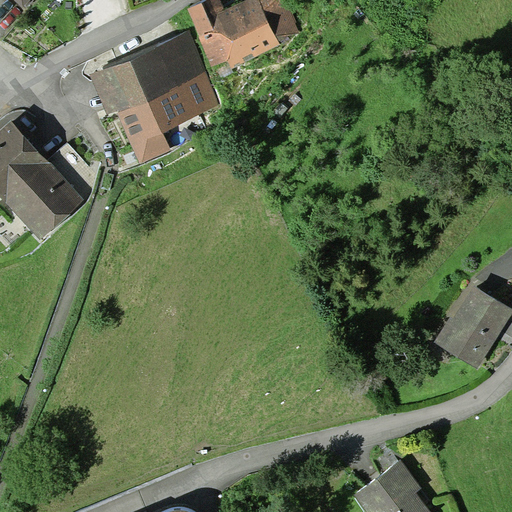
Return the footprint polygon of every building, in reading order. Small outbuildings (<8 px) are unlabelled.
[(290,26),(279,0),(269,0),(259,5),(256,0),(246,0),(220,13),(214,0),(202,0),(188,7),(212,65),(226,59),(229,64),(236,60),(274,42),(272,36),(290,26)] [(204,77),(184,33),(101,68),(140,160),(166,149),(157,130),(204,110),(203,109),(211,106),(204,77)] [(0,192),(38,235),(76,200),(9,124),(0,131),(0,192)] [(439,343),(473,365),(509,309),(474,287),(439,343)] [(417,488),(397,462),(355,493),(369,511),(372,511),(376,509),(377,511),(425,511),(411,492),(417,488)]
